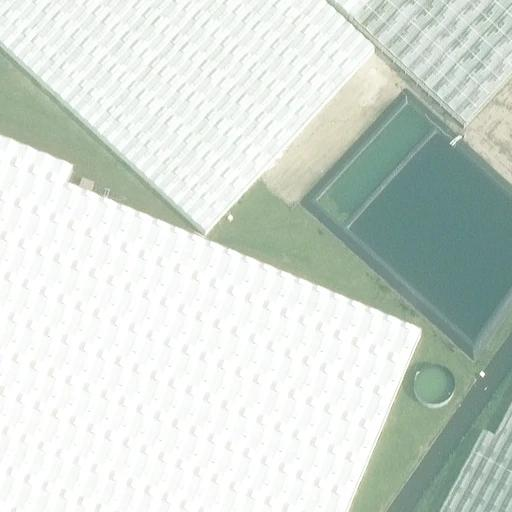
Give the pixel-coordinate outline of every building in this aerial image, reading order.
[(0,0),(0,48),(205,238),(372,53),(314,0),(0,0)] [(511,0),(323,0),(344,19),(463,129),(511,76),(511,0)] [(0,143),(0,511),(346,511),(417,342),(64,189),(71,172),(0,143)] [(443,395),(443,394),(442,387),(440,383),(437,380),(430,375),(422,373),(416,373),(412,375),(406,379),(401,386),(400,390),(399,394),(400,401),(402,405),(405,409),(411,414),(416,415),(419,416),(427,415),(431,414),(435,411),(438,408),(441,404),(442,400),(443,395)] [(484,433),(443,511),(511,511),(511,406),(495,439),(484,433)]
